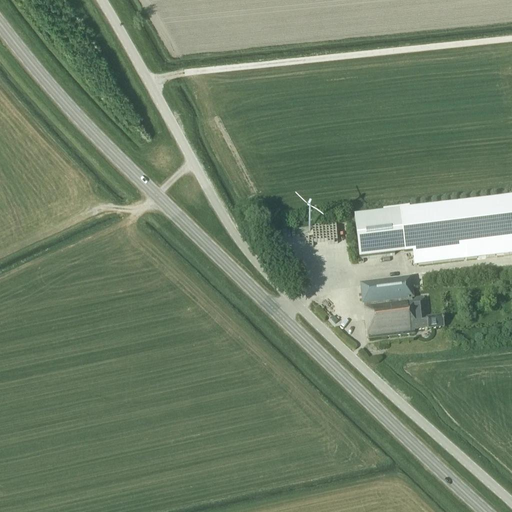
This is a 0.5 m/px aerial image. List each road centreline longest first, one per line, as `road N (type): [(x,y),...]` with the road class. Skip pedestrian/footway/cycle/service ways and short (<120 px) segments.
road 1 (primary): [(482,511),(156,195),(0,26)]
road 2 (unclassified): [(511,503),(244,249),(103,0)]
road 3 (track): [(148,79),(511,38)]
